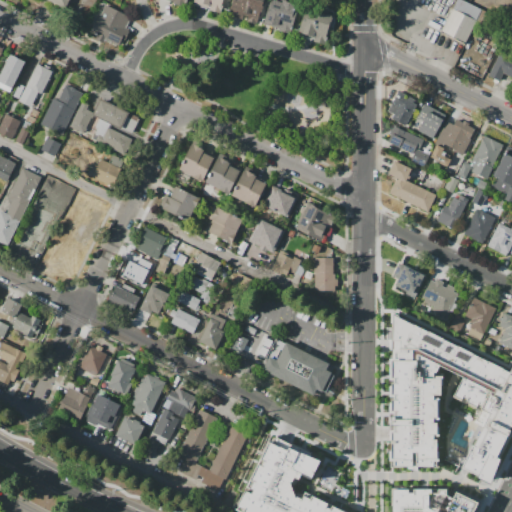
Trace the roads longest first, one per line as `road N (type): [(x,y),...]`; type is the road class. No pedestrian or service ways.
road 1 (residential): [(368,196),(0,18)]
road 2 (residential): [(366,448),(0,272)]
road 3 (residential): [(366,448),(366,54)]
road 4 (residential): [(34,410),(179,106)]
road 5 (residential): [(365,71),(184,24),(150,36),(123,77)]
road 6 (residential): [(511,116),(387,56),(366,54)]
road 7 (residential): [(511,288),(368,222)]
road 8 (trunk): [(121,511),(0,451)]
